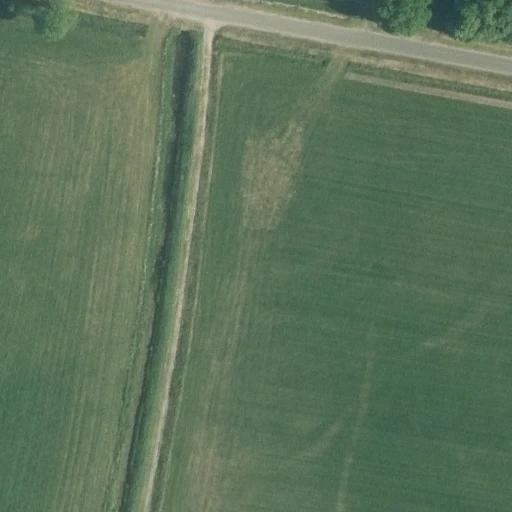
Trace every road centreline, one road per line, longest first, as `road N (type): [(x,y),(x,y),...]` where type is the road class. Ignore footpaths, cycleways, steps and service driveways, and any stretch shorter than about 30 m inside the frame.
road 1 (track): [(209,13),(183,260),(143,511)]
road 2 (unclassified): [(511,67),(135,0)]
